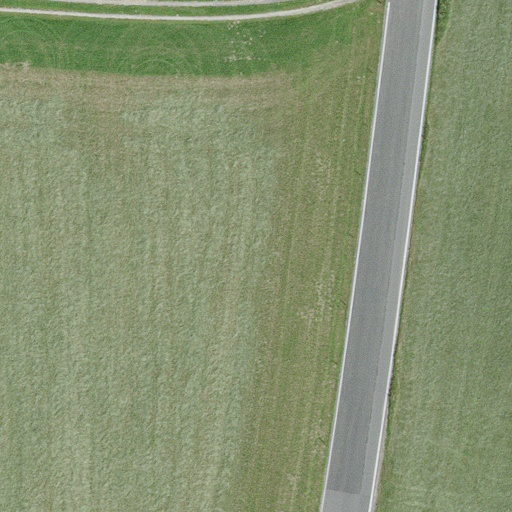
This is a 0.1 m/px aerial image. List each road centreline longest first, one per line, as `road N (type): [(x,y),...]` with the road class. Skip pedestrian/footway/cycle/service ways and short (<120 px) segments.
road 1 (unclassified): [(408,0),(343,511)]
road 2 (track): [(0,1),(163,10),(307,0)]
